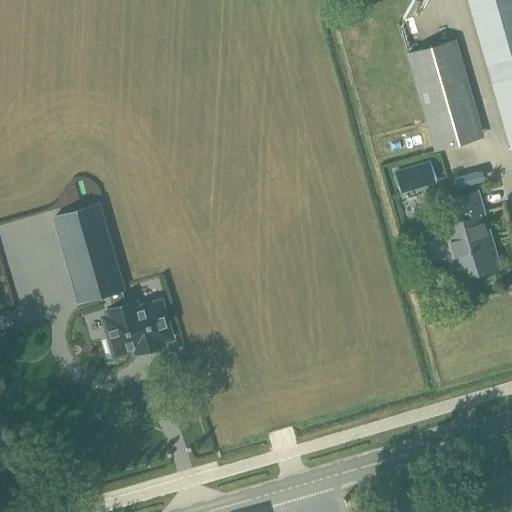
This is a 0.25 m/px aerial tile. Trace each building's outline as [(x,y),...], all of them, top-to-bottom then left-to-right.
[(0,0),(0,79),(36,82),(37,61),(8,59),(9,42),(24,42),(35,38),(37,1),(0,0)] [(511,0),(466,0),(510,150),(511,149),(511,0)] [(431,123),(439,149),(478,137),(471,112),(475,111),(455,41),(406,56),(427,125),(431,123)] [(429,162),(418,165),(423,183),(434,179),(429,162)] [(454,201),(458,216),(437,222),(441,236),(432,239),(429,245),(432,256),(438,260),(449,256),(456,280),(497,269),(477,194),(454,201)] [(55,216),(72,274),(93,268),(101,295),(109,292),(114,308),(110,309),(112,316),(103,318),(109,337),(105,338),(109,353),(113,352),(114,355),(172,338),(161,301),(133,309),(131,303),(124,305),(119,289),(122,289),(97,204),(55,216)] [(416,207),(402,208),(404,223),(417,222),(416,207)] [(214,332),(178,342),(193,395),(229,385),(214,332)] [(0,347),(0,349),(6,356),(13,349),(7,342),(0,347)] [(59,426),(101,415),(90,370),(108,365),(102,342),(42,357),(59,426)]
